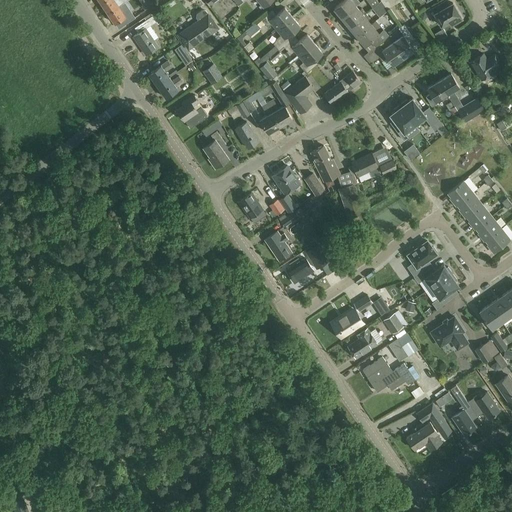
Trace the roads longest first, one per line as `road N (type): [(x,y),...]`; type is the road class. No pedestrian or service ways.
road 1 (residential): [(486,277),(438,212),(294,319)]
road 2 (tertiary): [(413,496),(294,319)]
road 3 (residential): [(208,194),(367,107),(382,90)]
road 4 (tertiary): [(0,199),(137,92)]
road 5 (tertiary): [(294,319),(208,194)]
road 6 (residential): [(382,90),(485,21),(472,0)]
road 7 (tertiary): [(208,194),(137,92)]
